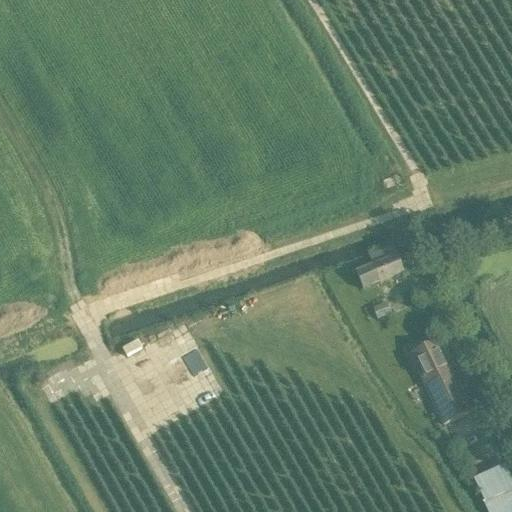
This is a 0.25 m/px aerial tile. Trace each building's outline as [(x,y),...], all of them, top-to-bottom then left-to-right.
[(454,236),(442,239),(445,249),(456,245),(454,236)] [(363,291),(405,274),(398,257),(356,275),(363,291)] [(177,350),(182,361),(202,352),(197,341),(177,350)] [(472,413),(439,342),(411,355),(444,426),(472,413)] [(54,394),(75,386),(70,374),(92,365),(90,360),(47,378),(54,394)] [(511,511),(511,475),(507,465),(477,478),(492,511),(511,511)]
